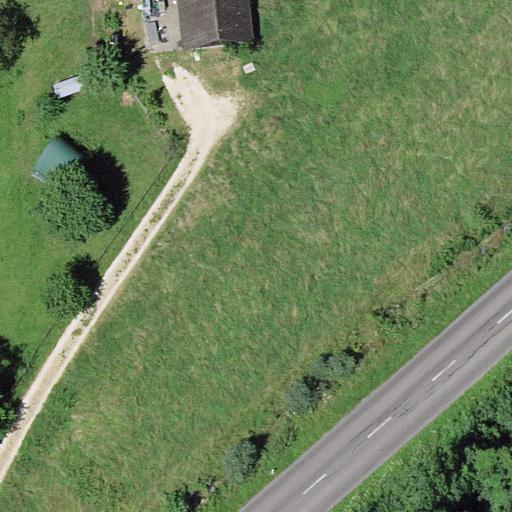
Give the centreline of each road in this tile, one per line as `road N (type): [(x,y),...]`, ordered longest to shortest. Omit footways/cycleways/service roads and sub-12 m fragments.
road 1 (track): [(19,511),(42,471),(74,339),(189,178),(200,122),(176,72)]
road 2 (secondary): [(257,511),(511,294)]
